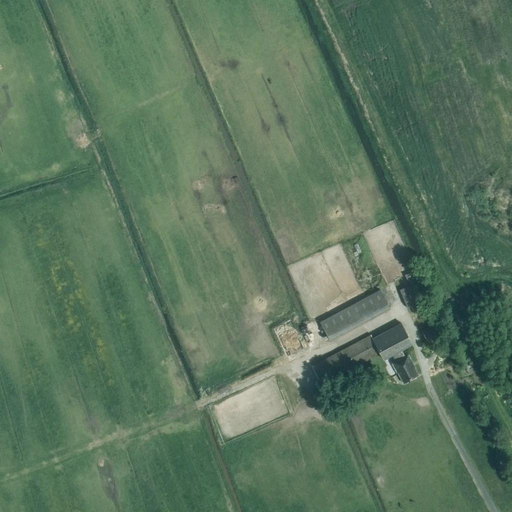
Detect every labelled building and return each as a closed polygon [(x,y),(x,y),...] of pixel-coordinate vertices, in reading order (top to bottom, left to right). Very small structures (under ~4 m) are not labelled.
[(423,301),(415,283),(399,290),(407,308),(423,301)] [(330,341),(390,309),(380,290),(320,322),(330,341)] [(322,384),(380,353),(384,360),(393,356),(396,361),(393,363),(403,383),(419,375),(408,354),(405,356),(402,350),(413,344),(401,323),(372,338),(370,335),(312,365),(322,384)] [(433,326),(422,331),(427,341),(438,335),(433,326)] [(508,434),(491,394),(482,398),(499,438),(508,434)]
